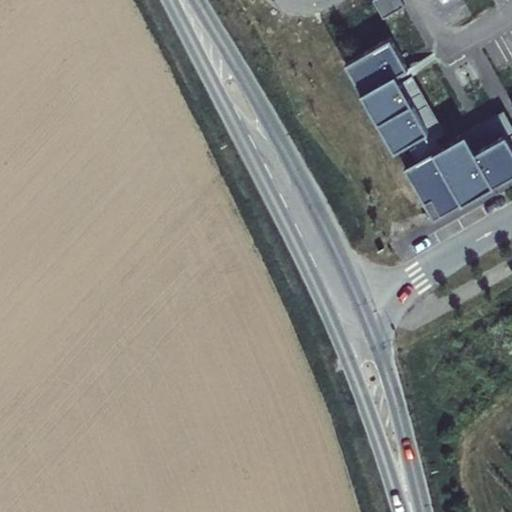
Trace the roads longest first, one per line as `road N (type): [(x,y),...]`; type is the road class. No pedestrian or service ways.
road 1 (secondary): [(171,0),(331,321)]
road 2 (secondary): [(362,305),(259,102),(194,0)]
road 3 (secondary): [(420,511),(395,398),(362,305)]
road 4 (secondary): [(331,321),(402,511)]
road 5 (residential): [(362,305),(511,222)]
